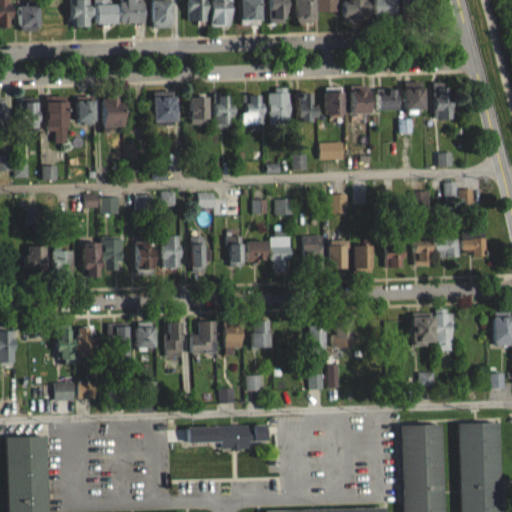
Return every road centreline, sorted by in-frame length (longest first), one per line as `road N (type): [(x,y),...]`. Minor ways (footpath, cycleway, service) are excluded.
road 1 (residential): [(0,310),(511,292)]
road 2 (residential): [(0,84),(476,61)]
road 3 (residential): [(467,32),(328,47),(0,58)]
road 4 (residential): [(511,214),(458,0)]
